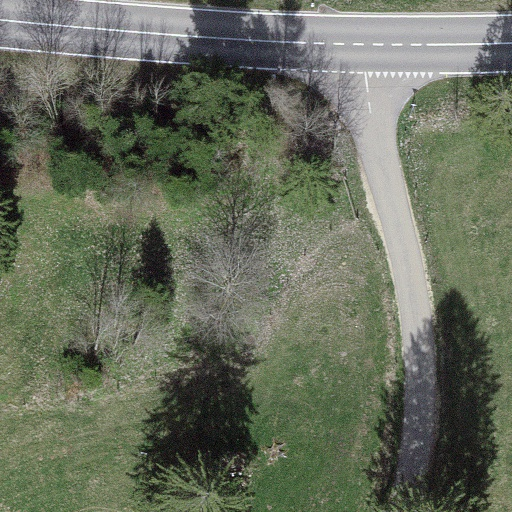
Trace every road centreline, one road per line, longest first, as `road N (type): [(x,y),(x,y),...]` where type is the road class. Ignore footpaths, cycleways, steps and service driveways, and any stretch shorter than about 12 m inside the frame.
road 1 (unclassified): [(405,511),(421,395),(416,308),(361,43)]
road 2 (secondary): [(361,43),(0,18)]
road 3 (secondary): [(511,39),(361,43)]
